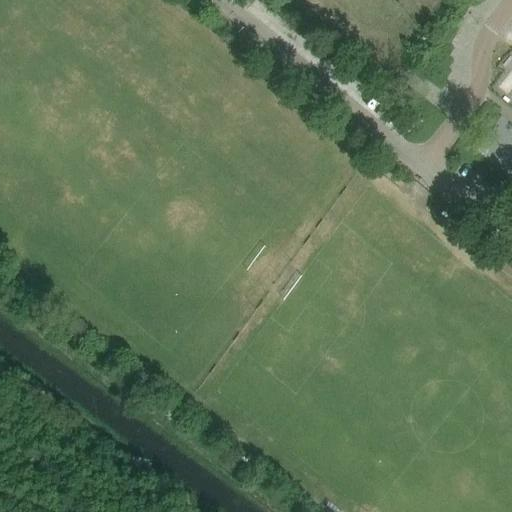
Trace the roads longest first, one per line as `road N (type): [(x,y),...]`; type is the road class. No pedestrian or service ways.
road 1 (unclassified): [(424,167),(226,0)]
road 2 (residential): [(424,167),(471,102),(483,47),(511,4)]
